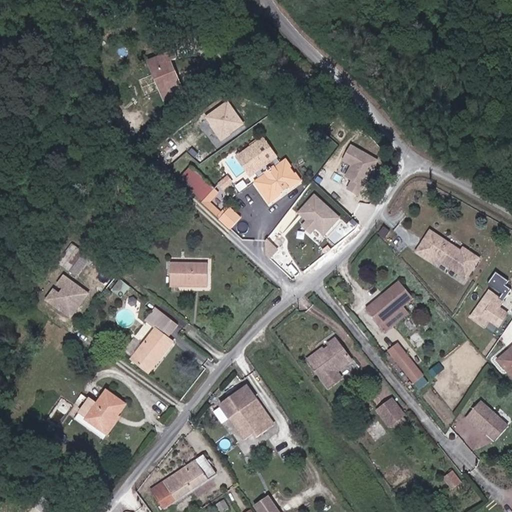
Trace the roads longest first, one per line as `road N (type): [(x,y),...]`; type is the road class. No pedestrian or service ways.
road 1 (residential): [(425,159),(368,239),(222,369),(115,511)]
road 2 (unclassified): [(274,0),(425,159)]
